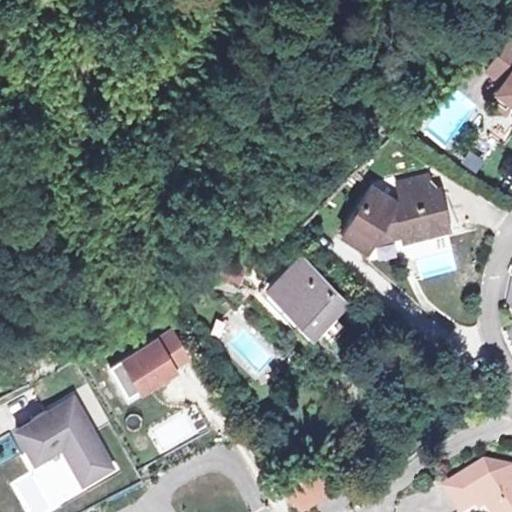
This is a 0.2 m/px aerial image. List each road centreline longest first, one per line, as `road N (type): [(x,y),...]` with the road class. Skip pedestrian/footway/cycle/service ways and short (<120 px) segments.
road 1 (residential): [(355,511),(511,416)]
road 2 (residential): [(511,373),(490,318),(511,239)]
